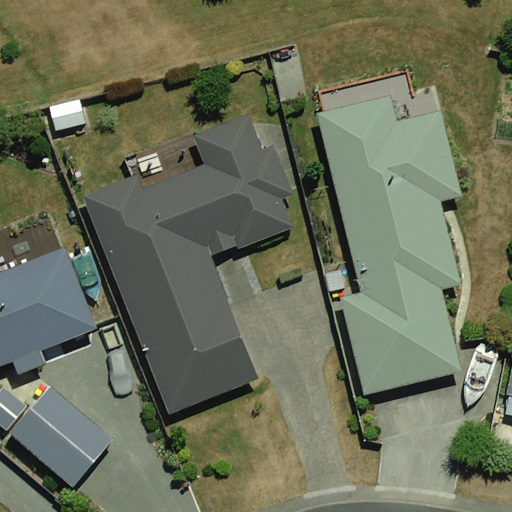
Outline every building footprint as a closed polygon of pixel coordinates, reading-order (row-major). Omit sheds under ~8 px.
[(303,113),(369,394),(464,372),(440,272),(466,266),(450,199),(466,195),(440,81),(303,113)] [(83,96),(52,107),(63,137),(94,126),(83,96)] [(203,159),(89,199),(164,410),(270,373),(227,253),(299,228),(258,111),(194,133),(203,159)] [(69,253),(0,279),(0,366),(98,329),(69,253)] [(43,403),(10,433),(65,491),(97,460),(43,403)]
